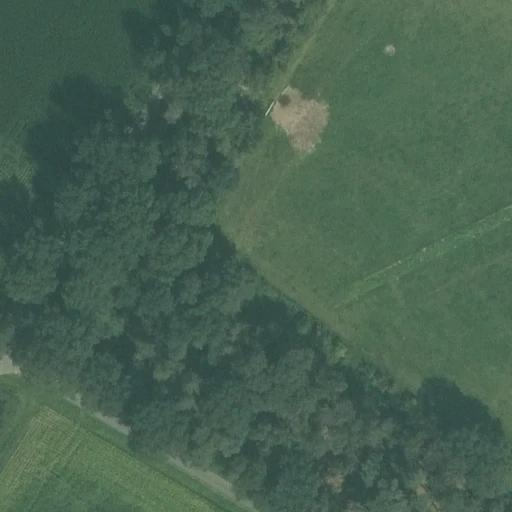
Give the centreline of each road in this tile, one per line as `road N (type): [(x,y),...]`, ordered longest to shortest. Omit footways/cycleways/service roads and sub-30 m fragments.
road 1 (unclassified): [(4,346),(215,0)]
road 2 (unclassified): [(276,511),(4,346)]
